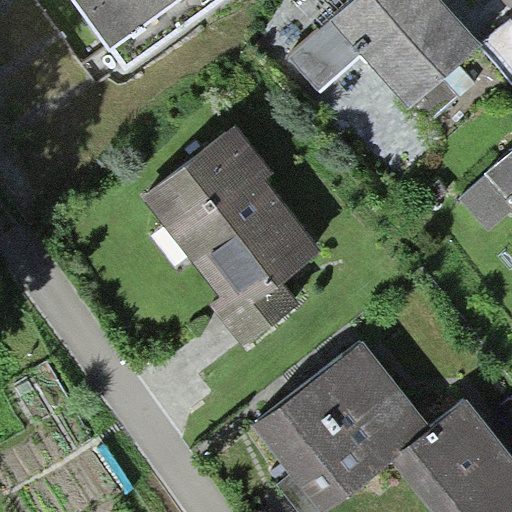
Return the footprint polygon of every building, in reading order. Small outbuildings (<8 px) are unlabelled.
[(76,0),(117,52),(183,0),(76,0)] [(483,46),(442,0),(370,0),(339,27),(412,109),(483,46)] [(323,254),(231,133),(146,197),(232,311),(253,338),(303,301),(287,281),(323,254)] [(511,153),(487,176),(511,204),(511,153)] [(430,429),(365,344),(261,423),(325,508),(409,446),(430,429)] [(511,511),(511,458),(466,401),(430,429),(409,446),(461,511),(511,511)]
